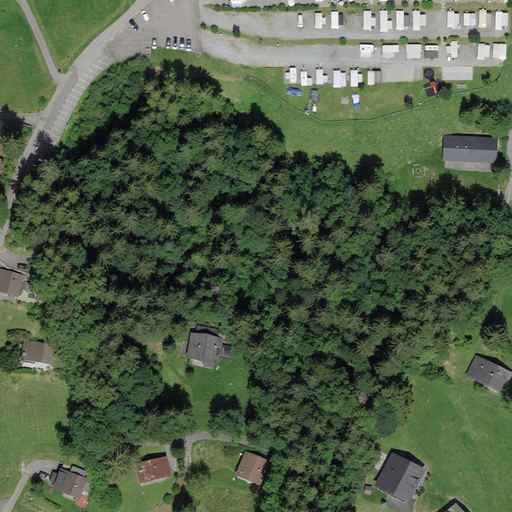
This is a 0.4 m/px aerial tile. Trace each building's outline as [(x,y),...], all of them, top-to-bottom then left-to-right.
[(506,57),(506,42),(494,42),(494,57),(506,57)] [(421,56),(421,43),(407,43),(408,57),(421,56)] [(496,139),(447,136),(445,158),(494,161),(496,139)] [(22,276),(0,269),(0,289),(17,294),(22,276)] [(221,339),(192,333),(188,355),(216,360),(217,355),(228,357),(230,347),(220,345),(221,339)] [(52,345),(26,341),(23,359),(50,363),(52,345)] [(511,373),(477,356),(468,375),(499,390),(503,381),(507,383),(511,373)] [(269,462),(247,452),(238,473),(260,483),(269,462)] [(424,470),(392,454),(377,484),(408,500),(424,470)] [(170,474),(165,457),(136,464),(141,481),(170,474)] [(86,478),(60,469),(58,475),(54,473),(51,481),(56,483),(54,488),(79,497),(86,478)]
